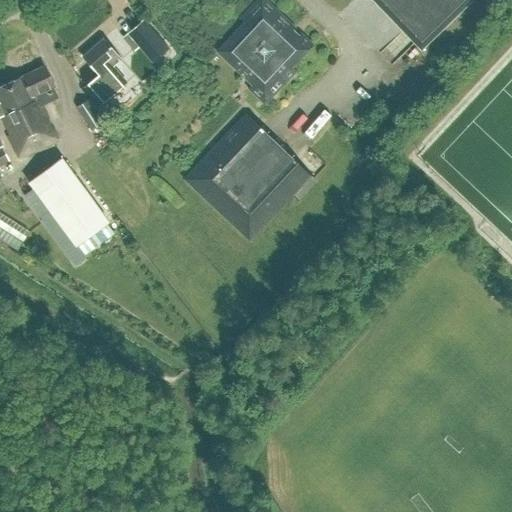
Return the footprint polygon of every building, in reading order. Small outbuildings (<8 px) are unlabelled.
[(292,67),(313,45),(264,0),(257,0),(239,19),(243,23),(216,52),(251,85),(247,89),(264,104),(296,70),(292,67)] [(372,0),(420,49),(470,0),(372,0)] [(120,59),(103,39),(82,57),(98,76),(85,87),(99,104),(125,83),(111,67),(120,59)] [(57,99),(52,88),(53,87),(43,67),(20,78),(29,98),(25,100),(30,111),(41,106),(42,106),(57,99)] [(29,98),(20,78),(0,87),(0,120),(18,158),(57,139),(52,129),(46,131),(42,121),(47,119),(42,106),(41,106),(30,111),(25,100),(29,98)] [(102,121),(88,99),(76,106),(89,128),(102,121)] [(249,241),(311,176),(245,114),(183,179),(249,241)] [(0,165),(10,161),(0,139),(0,165)] [(68,246),(72,243),(77,249),(113,221),(63,157),(27,185),(64,232),(60,236),(68,246)]
